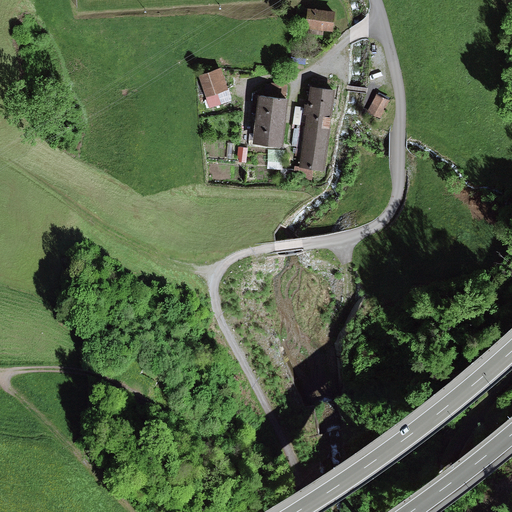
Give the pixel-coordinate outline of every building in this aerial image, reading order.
[(333,11),(304,8),(302,29),(330,32),(333,11)] [(219,67),(198,74),(205,95),(226,88),(219,67)] [(300,163),(322,167),(334,89),(308,85),(304,113),(307,114),(300,163)] [(225,102),(234,99),(230,88),(221,91),(225,102)] [(253,140),(278,143),(284,93),(259,90),(253,140)] [(366,110),(379,117),(389,99),(377,93),(366,110)] [(243,163),(226,163),(225,179),(242,179),(243,163)] [(295,165),(293,176),(312,178),(313,166),(295,165)]
